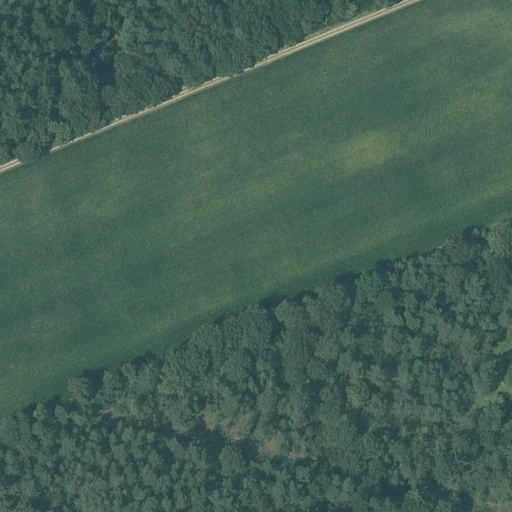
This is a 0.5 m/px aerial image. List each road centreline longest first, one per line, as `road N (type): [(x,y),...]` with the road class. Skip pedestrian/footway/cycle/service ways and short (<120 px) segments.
road 1 (track): [(0,165),(410,0)]
road 2 (track): [(511,454),(370,511)]
